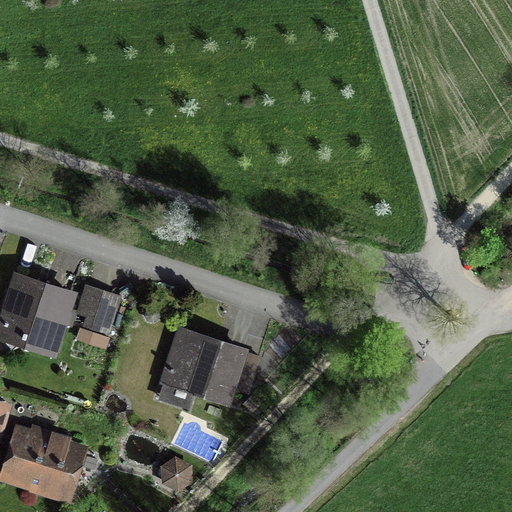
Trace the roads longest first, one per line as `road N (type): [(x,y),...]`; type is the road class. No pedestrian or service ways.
road 1 (residential): [(442,359),(403,302),(354,329),(0,214)]
road 2 (track): [(403,302),(372,256),(0,137)]
road 3 (track): [(366,0),(440,241),(464,290),(493,320)]
road 4 (track): [(182,511),(354,329)]
road 5 (residential): [(286,511),(442,359)]
road 6 (track): [(403,302),(440,241),(511,170)]
